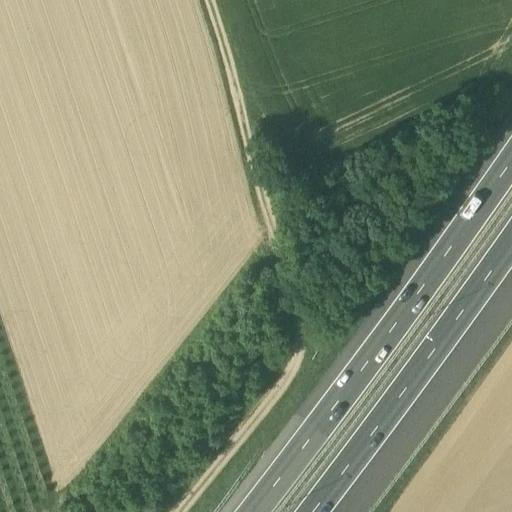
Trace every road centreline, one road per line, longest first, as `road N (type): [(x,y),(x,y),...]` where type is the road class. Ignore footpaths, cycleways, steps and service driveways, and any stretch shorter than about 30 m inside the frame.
road 1 (track): [(210,0),(298,333),(258,419),(182,511)]
road 2 (motorway): [(511,159),(252,511)]
road 3 (motorway): [(315,511),(511,246)]
